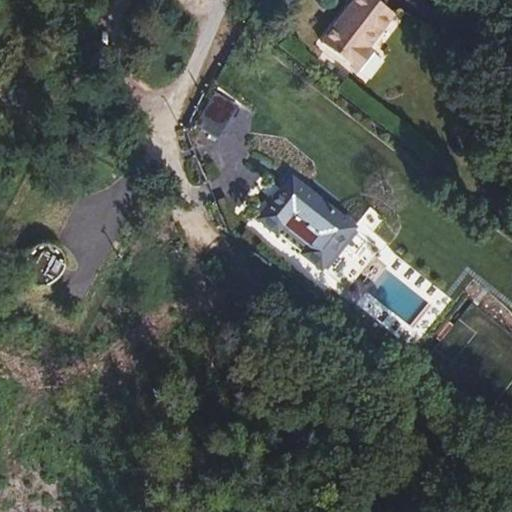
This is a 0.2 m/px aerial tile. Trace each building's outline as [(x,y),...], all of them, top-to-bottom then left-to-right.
[(368,0),(363,0),(351,16),(382,40),(396,21),(368,0)] [(382,40),(351,16),(325,49),(362,78),(377,60),(370,54),(382,40)] [(324,276),(337,287),(370,247),(358,237),(298,188),(266,227),(281,240),(298,221),(325,243),(309,262),(324,276)] [(370,247),(337,287),(345,294),(379,254),(370,247)] [(57,288),(62,284),(65,280),(66,275),(66,269),(63,264),(60,260),(55,258),(49,257),(44,258),(39,260),(35,264),(33,269),(33,275),(34,280),(37,285),(42,288),(47,290),(52,290),(57,288)]
